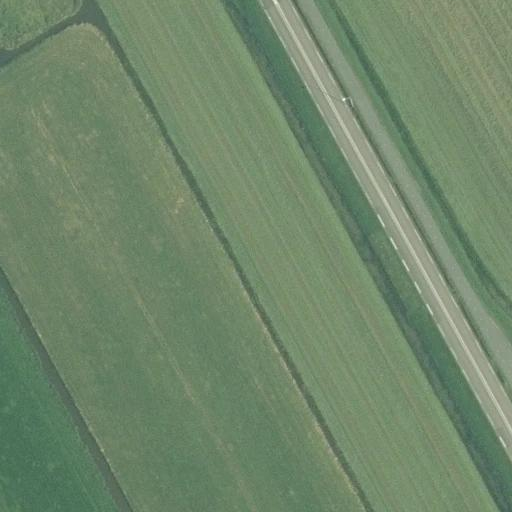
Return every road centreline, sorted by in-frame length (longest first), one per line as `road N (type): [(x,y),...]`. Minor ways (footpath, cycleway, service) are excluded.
road 1 (primary): [(511,435),(273,0)]
road 2 (unclassified): [(511,377),(304,0)]
